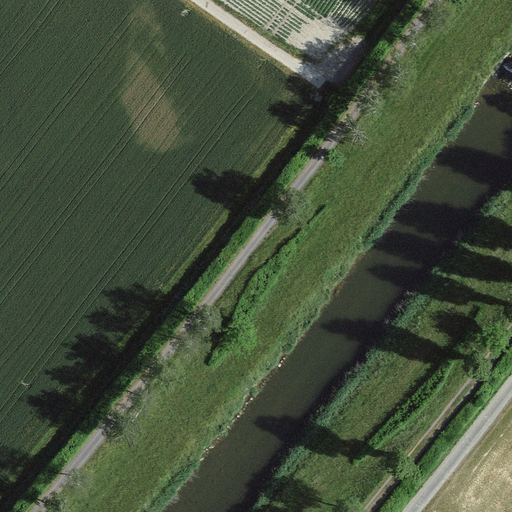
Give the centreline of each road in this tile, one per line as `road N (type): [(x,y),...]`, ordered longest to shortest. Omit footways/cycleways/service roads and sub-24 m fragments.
road 1 (track): [(56,511),(387,113),(466,0)]
road 2 (track): [(0,494),(336,94),(403,0)]
road 3 (track): [(511,329),(367,511)]
road 4 (track): [(199,0),(336,94)]
road 5 (track): [(511,384),(411,511)]
